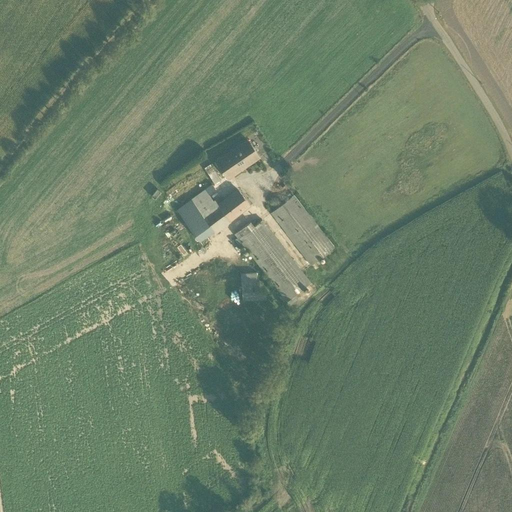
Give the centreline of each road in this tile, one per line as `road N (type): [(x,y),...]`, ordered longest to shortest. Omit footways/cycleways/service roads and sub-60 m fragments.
road 1 (track): [(151,0),(0,170)]
road 2 (unclassified): [(433,22),(268,178)]
road 3 (residential): [(433,22),(511,155)]
